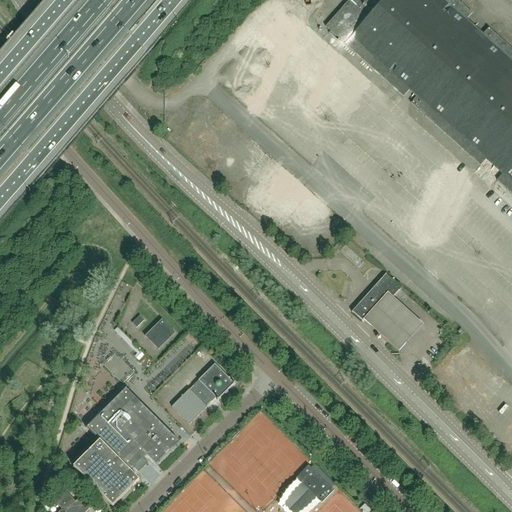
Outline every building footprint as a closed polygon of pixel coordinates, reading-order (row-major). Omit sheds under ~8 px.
[(349,0),(349,1),(325,27),(330,32),(329,33),(337,41),(339,39),(403,97),(409,91),(416,97),(411,104),(480,166),(485,160),(502,175),(497,181),(511,194),(511,49),(488,28),(483,34),(467,20),(470,16),(473,14),(472,13),(456,0),(349,0)] [(292,111),(310,91),(310,90),(305,86),(287,106),(292,111)] [(364,319),(387,293),(388,294),(389,293),(393,296),(392,297),(393,298),(395,296),(398,292),(402,289),(386,274),(382,278),(377,284),(378,284),(353,312),(353,311),(352,312),(353,314),(353,313),(362,321),(361,321),(363,322),(364,321),(363,321),(364,319)] [(423,322),(395,296),(389,291),(364,319),(370,324),(399,349),(405,342),(423,322)] [(140,316),(132,324),(137,328),(145,321),(140,316)] [(158,349),(174,334),(174,335),(175,334),(174,333),(174,334),(162,321),(161,320),(161,321),(146,336),(145,336),(145,337),(146,337),(158,350),(159,350),(158,349)] [(137,354),(134,356),(139,361),(144,355),(140,350),(137,354)] [(227,393),(228,393),(228,392),(228,391),(227,390),(233,385),(234,385),(235,385),(235,384),(235,383),(234,383),(233,383),(214,365),(193,386),(189,390),(171,407),(189,425),(207,407),(206,407),(215,398),(217,400),(217,401),(218,401),(219,401),(219,400),(218,400),(224,394),(225,394),(226,394),(227,394),(227,393)] [(130,472),(134,468),(139,472),(148,463),(143,459),(147,455),(156,463),(178,441),(126,389),(104,411),(134,441),(117,458),(100,441),(73,467),(113,507),(139,480),(130,472)] [(335,485),(314,465),(311,468),(308,466),(296,479),(302,484),(298,488),(294,492),(290,496),(287,500),(284,506),(290,511),(300,511),(304,509),(308,506),(312,502),(316,498),(321,504),(334,491),(331,489),(335,486),(335,485)] [(58,511),(86,511),(89,509),(79,499),(75,502),(66,492),(55,503),(62,509),(58,511)] [(363,505),(360,508),(363,511),(369,511),(370,511),(371,510),(365,503),(363,505)]
